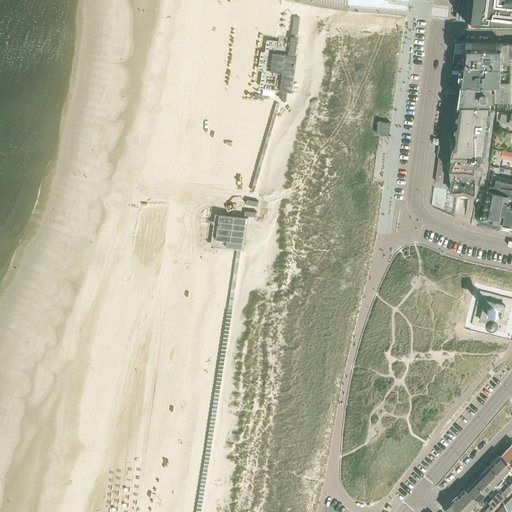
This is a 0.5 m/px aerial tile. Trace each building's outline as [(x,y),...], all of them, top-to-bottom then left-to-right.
[(511,0),(459,0),(457,19),(467,20),(467,22),(511,22),(511,0)] [(297,37),(290,36),(287,55),(271,53),(269,71),(282,73),(279,90),(291,92),(296,56),(294,56),(297,37)] [(451,43),(449,63),(463,63),(465,63),(480,63),(494,63),(500,63),(500,43),(495,43),(480,43),(474,43),(466,43),(453,43),(451,43)] [(494,99),(494,103),(510,103),(511,103),(511,43),(509,43),(509,64),(510,64),(509,80),(509,83),(500,82),(494,83),(494,87),(494,99)] [(500,43),(500,63),(502,63),(509,64),(509,43),(500,43)] [(447,74),(446,80),(462,83),(491,83),(494,83),(500,82),(500,80),(500,67),(500,64),(502,64),(502,63),(500,63),(494,63),(480,63),(465,63),(463,63),(449,63),(448,67),(449,69),(461,70),(460,72),(460,75),(454,74),(449,73),(447,74)] [(445,91),(444,102),(445,103),(457,103),(492,103),(494,103),(494,99),(494,87),(494,83),(491,83),(462,83),(446,80),(446,88),(459,90),(458,93),(445,91)] [(438,156),(435,181),(441,185),(447,180),(450,180),(450,190),(457,191),(454,214),(466,216),(469,193),(476,194),(479,183),(484,182),(482,172),(484,166),(492,103),(457,103),(445,103),(444,113),(442,112),(441,124),(442,124),(440,145),(438,144),(436,156),(438,156)] [(499,122),(508,123),(509,115),(501,114),(499,122)] [(373,133),(385,135),(387,123),(374,121),(373,133)] [(511,152),(502,151),(501,158),(511,159),(511,152)] [(488,185),(488,187),(511,188),(511,179),(498,177),(497,179),(496,186),(489,185),(488,185)] [(503,227),(505,228),(511,193),(511,188),(488,187),(487,190),(484,205),(482,205),(478,220),(476,221),(479,225),(481,224),(499,228),(500,225),(504,226),(503,227)] [(225,246),(241,248),(245,218),(218,215),(215,239),(226,240),(225,246)] [(505,333),(511,305),(511,298),(480,291),(472,325),(505,333)] [(511,444),(501,456),(511,466),(511,444)] [(499,454),(490,464),(511,485),(511,466),(501,456),(499,454)] [(511,485),(490,464),(482,472),(507,495),(511,490),(511,485)] [(482,472),(474,480),(499,504),(507,495),(482,472)] [(474,480),(466,488),(491,511),(499,504),(474,480)] [(463,485),(442,507),(447,511),(491,511),(466,488),(466,489),(463,485)]
